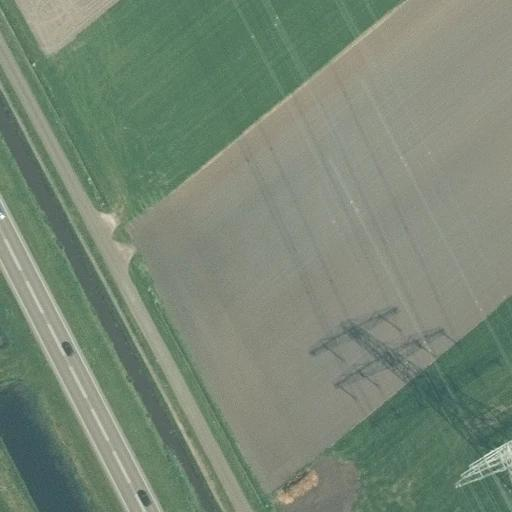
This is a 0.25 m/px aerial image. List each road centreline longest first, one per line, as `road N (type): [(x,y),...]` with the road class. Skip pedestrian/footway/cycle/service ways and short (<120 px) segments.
road 1 (unclassified): [(236,511),(0,51)]
road 2 (trunk): [(141,511),(0,230)]
